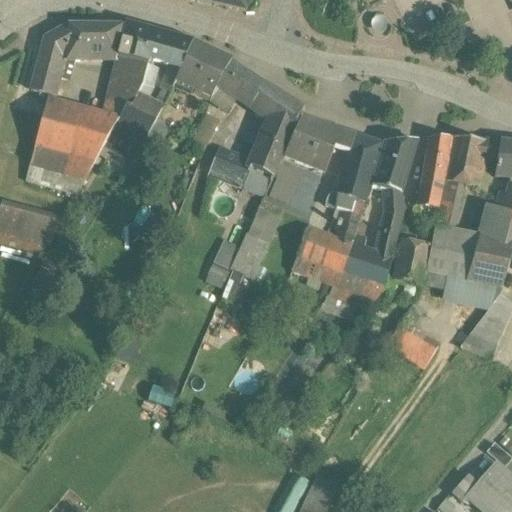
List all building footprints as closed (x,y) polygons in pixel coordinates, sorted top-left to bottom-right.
[(201,0),(200,4),(246,15),(244,0),(201,0)] [(177,41),(126,27),(125,28),(118,59),(148,66),(149,61),(170,68),(177,41)] [(69,28),(47,41),(32,93),(54,100),(64,60),(69,60),(69,28)] [(125,28),(69,28),(69,60),(117,61),(118,59),(125,28)] [(193,46),(177,41),(170,68),(182,71),(193,46)] [(231,63),(193,46),(182,71),(180,74),(174,88),(192,96),(194,91),(213,99),(219,86),(232,64),(231,63)] [(148,66),(118,59),(117,61),(104,118),(119,122),(127,107),(132,109),(137,99),(143,88),(148,66)] [(252,77),(232,64),(219,86),(240,101),(252,77)] [(262,83),(252,77),(240,101),(251,108),(262,83)] [(271,122),(249,174),(273,184),(304,110),(262,83),(251,108),(271,122)] [(132,109),(127,107),(119,122),(113,133),(142,147),(157,125),(158,122),(163,112),(137,99),(132,109)] [(104,118),(48,103),(31,166),(70,177),(87,181),(113,133),(119,122),(104,118)] [(206,149),(219,122),(207,116),(194,143),(206,149)] [(313,123),(302,119),(294,136),(307,142),(313,123)] [(157,125),(142,147),(156,155),(172,130),(158,122),(157,125)] [(341,132),(313,123),(307,142),(298,165),(308,168),(326,175),(334,153),(333,152),(334,151),(340,134),(341,132)] [(355,138),(340,134),(334,151),(348,158),(355,138)] [(382,147),(355,138),(348,158),(340,183),(338,198),(349,201),(364,205),(382,147)] [(500,145),(454,139),(446,184),(458,186),(476,190),(482,163),(497,166),(500,145)] [(450,141),(429,142),(422,187),(442,191),(450,141)] [(417,143),(385,146),(375,190),(385,193),(402,197),(417,143)] [(511,146),(500,145),(497,166),(511,169),(511,146)] [(249,174),(220,163),(214,179),(266,200),(273,184),(249,174)] [(70,177),(31,166),(27,183),(65,193),(70,177)] [(271,199),(291,205),(300,172),(280,167),(271,199)] [(326,175),(308,168),(294,210),(311,217),(326,175)] [(87,181),(70,177),(65,193),(78,197),(87,181)] [(446,184),(438,230),(448,232),(458,186),(446,184)] [(442,191),(422,187),(419,214),(437,217),(442,191)] [(402,197),(385,193),(390,214),(402,218),(404,211),(402,197)] [(511,195),(503,226),(506,227),(511,228),(511,195)] [(349,201),(338,198),(335,212),(345,214),(346,215),(349,201)] [(345,214),(342,225),(338,224),(337,228),(341,229),(337,245),(350,250),(354,237),(364,205),(349,201),(346,215),(345,214)] [(65,222),(2,206),(0,214),(0,234),(51,247),(65,222)] [(261,211),(250,238),(246,236),(230,274),(252,283),(279,219),(261,211)] [(402,218),(390,214),(377,259),(392,264),(398,245),(402,218)] [(511,228),(506,227),(502,243),(511,244),(511,228)] [(438,230),(435,229),(431,248),(425,282),(450,286),(452,278),(502,290),(511,256),(511,244),(502,243),(448,232),(438,230)] [(337,245),(306,233),(285,294),(321,310),(326,299),(329,300),(343,277),(350,250),(337,245)] [(367,242),(354,237),(350,250),(363,254),(367,242)] [(431,248),(403,243),(395,283),(423,289),(425,282),(431,248)] [(363,254),(350,250),(343,277),(329,300),(368,314),(384,290),(392,264),(377,259),(363,254)] [(42,272),(36,283),(46,288),(51,276),(42,272)] [(511,308),(499,300),(471,336),(497,347),(511,312),(511,308)] [(439,348),(401,326),(387,348),(425,371),(439,348)] [(497,347),(471,336),(461,350),(490,362),(497,347)] [(187,413),(172,443),(183,448),(198,418),(187,413)] [(511,442),(505,436),(498,444),(511,456),(511,454),(511,442)] [(511,462),(511,461),(494,446),(486,455),(505,471),(511,462)] [(511,511),(511,482),(495,468),(478,487),(467,500),(467,501),(480,511),(511,511)] [(468,478),(452,496),(463,506),(467,501),(467,500),(478,487),(468,478)] [(316,480),(301,511),(327,511),(337,489),(316,480)]
